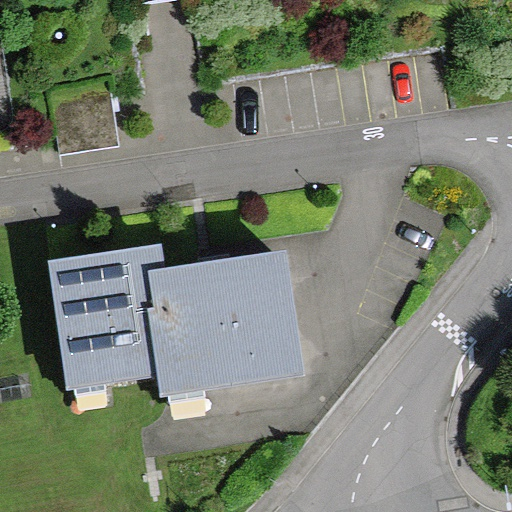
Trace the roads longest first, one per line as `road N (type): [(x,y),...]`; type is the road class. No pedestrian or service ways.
road 1 (residential): [(0,210),(511,140)]
road 2 (residential): [(351,511),(374,443),(511,265)]
